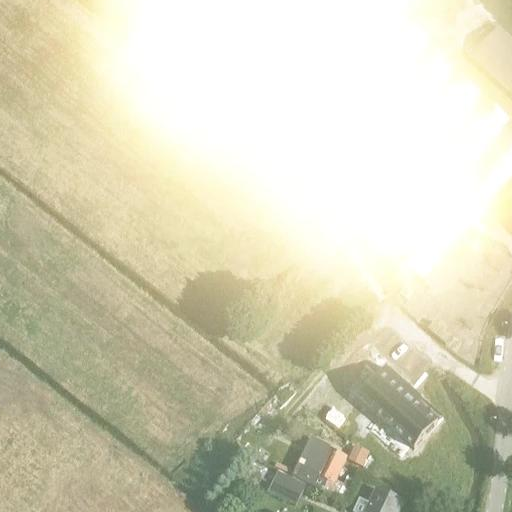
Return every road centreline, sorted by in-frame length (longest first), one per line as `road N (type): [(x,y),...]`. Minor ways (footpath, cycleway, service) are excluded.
road 1 (track): [(387,321),(509,401)]
road 2 (unclassified): [(494,511),(511,383)]
